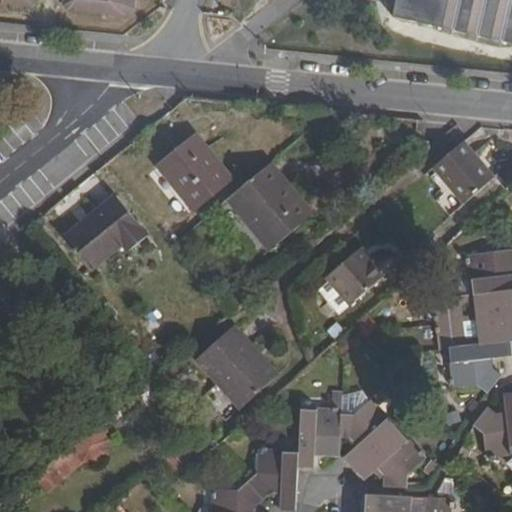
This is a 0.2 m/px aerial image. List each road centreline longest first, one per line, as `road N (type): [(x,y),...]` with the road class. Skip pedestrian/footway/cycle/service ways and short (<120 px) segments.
road 1 (residential): [(161,71),(511,105)]
road 2 (residential): [(0,182),(79,119),(96,65)]
